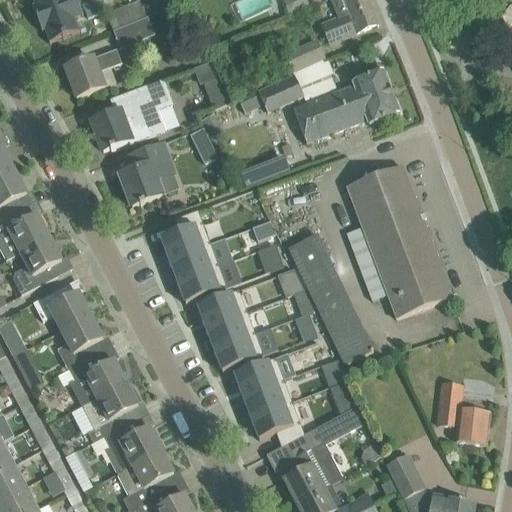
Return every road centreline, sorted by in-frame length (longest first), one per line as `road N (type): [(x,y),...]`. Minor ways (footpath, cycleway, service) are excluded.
road 1 (residential): [(242,511),(0,52)]
road 2 (tertiary): [(511,301),(396,0)]
